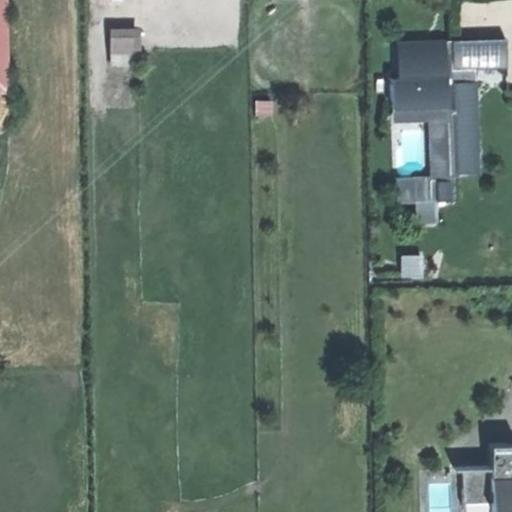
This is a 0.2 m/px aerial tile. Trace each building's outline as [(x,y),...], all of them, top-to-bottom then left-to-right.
[(0,0),(0,90),(10,90),(8,0),(0,0)] [(141,34),(111,35),(111,50),(140,49),(141,34)] [(507,66),(506,37),(451,39),(452,67),(445,67),(445,75),(389,76),(390,105),(446,104),(448,174),(473,173),(473,148),(477,148),(476,135),(473,134),(471,133),(470,97),(475,97),(472,80),(465,81),(465,67),(507,66)] [(10,90),(0,90),(0,124),(11,125),(10,90)] [(448,179),(434,180),(434,200),(449,200),(448,179)] [(511,511),(511,441),(508,441),(508,443),(489,444),(490,467),(462,468),(463,503),(491,503),(491,511),(511,511)]
